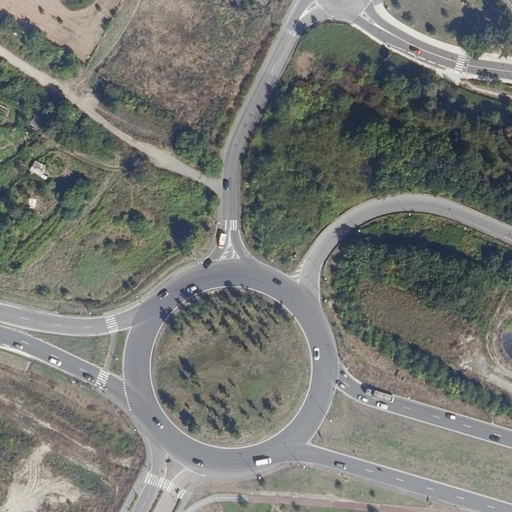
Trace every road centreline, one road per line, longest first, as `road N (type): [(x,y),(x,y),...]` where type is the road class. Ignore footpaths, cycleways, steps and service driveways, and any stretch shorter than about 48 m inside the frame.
road 1 (motorway): [(142,0),(511,171)]
road 2 (motorway): [(511,148),(191,0)]
road 3 (motorway): [(311,317),(306,283),(322,246),(371,208),(427,202),(511,233)]
road 4 (primary): [(280,450),(316,453),(510,511)]
road 5 (tertiary): [(291,31),(235,148),(230,235)]
road 6 (primary): [(511,438),(363,392),(325,354)]
road 7 (primary): [(161,301),(85,328),(0,314)]
road 8 (primary): [(0,335),(139,400)]
road 9 (tertiary): [(511,72),(459,63),(388,33)]
